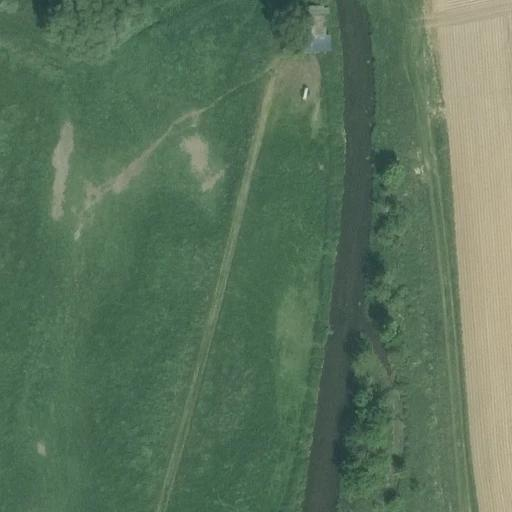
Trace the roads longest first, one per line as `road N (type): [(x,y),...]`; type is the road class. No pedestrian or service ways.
road 1 (track): [(468,511),(424,77),(399,0)]
road 2 (track): [(159,511),(266,105)]
